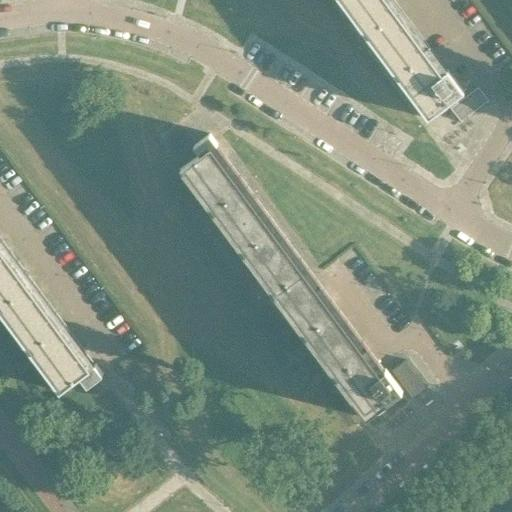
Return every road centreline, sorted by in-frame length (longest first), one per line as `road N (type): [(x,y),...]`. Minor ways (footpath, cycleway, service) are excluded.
road 1 (residential): [(511,247),(170,33),(61,11)]
road 2 (unclassified): [(342,511),(511,363)]
